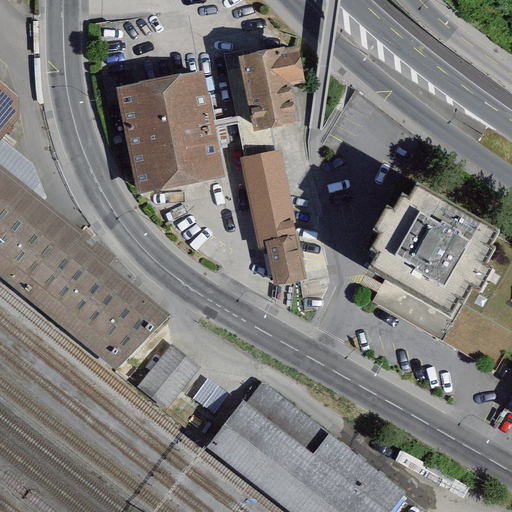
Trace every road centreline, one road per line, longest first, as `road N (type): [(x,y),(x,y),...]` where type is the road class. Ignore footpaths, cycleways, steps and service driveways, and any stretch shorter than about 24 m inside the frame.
road 1 (unclassified): [(64,0),(75,122),(125,228),(179,281),(317,363)]
road 2 (secondary): [(290,0),(367,72),(511,178)]
road 3 (unclassified): [(317,363),(511,473)]
road 4 (secondary): [(511,130),(349,0)]
road 5 (residential): [(350,236),(358,277),(317,363)]
road 6 (residential): [(511,82),(410,0)]
